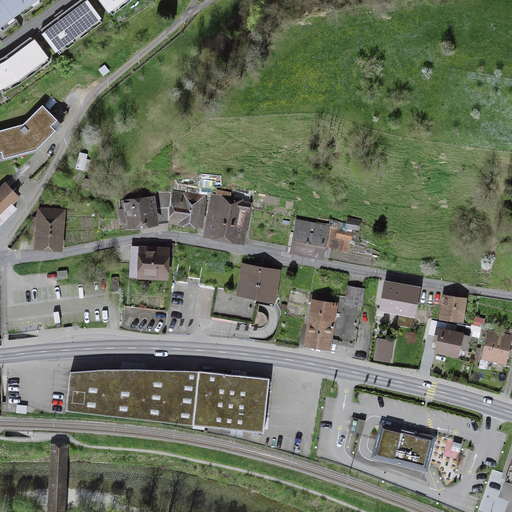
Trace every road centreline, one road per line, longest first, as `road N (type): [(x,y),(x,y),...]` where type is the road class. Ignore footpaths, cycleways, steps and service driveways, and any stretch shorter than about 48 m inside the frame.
road 1 (primary): [(0,355),(226,352),(306,362),(511,412)]
road 2 (residential): [(511,296),(159,235),(3,257)]
